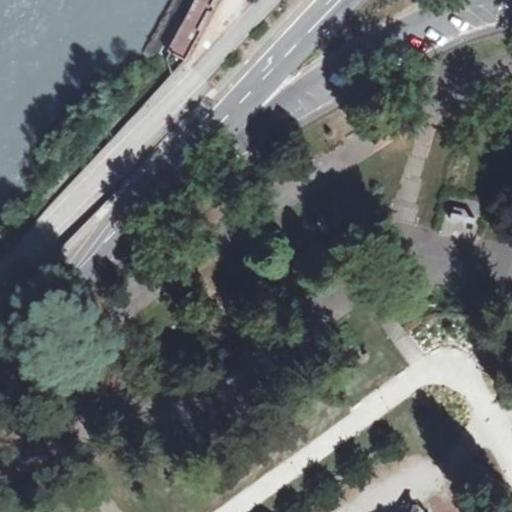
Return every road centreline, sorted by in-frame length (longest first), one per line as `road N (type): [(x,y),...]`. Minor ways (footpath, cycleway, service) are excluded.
road 1 (secondary): [(0,355),(343,0)]
road 2 (tertiary): [(270,0),(0,275)]
